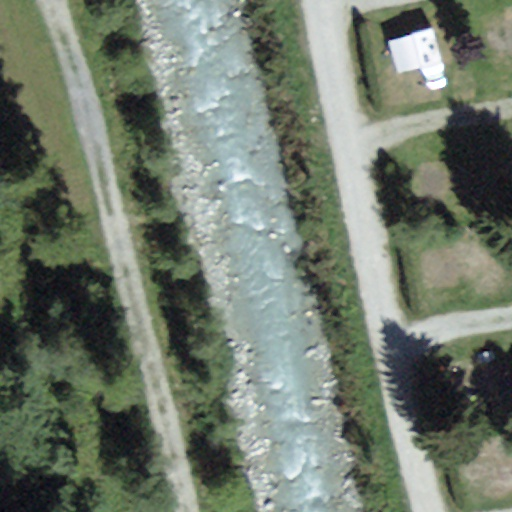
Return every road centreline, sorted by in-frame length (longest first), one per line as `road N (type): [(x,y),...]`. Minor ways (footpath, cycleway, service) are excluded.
road 1 (track): [(53,0),(185,511)]
road 2 (track): [(323,0),(428,511)]
road 3 (track): [(351,142),(511,108)]
road 4 (track): [(391,348),(459,324),(511,317)]
